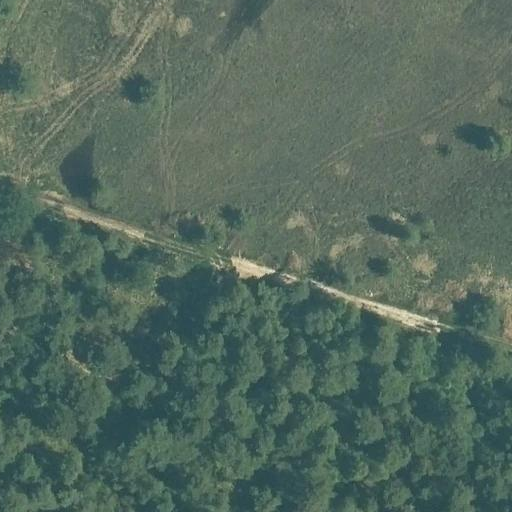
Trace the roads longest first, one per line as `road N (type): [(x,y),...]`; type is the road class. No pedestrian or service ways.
road 1 (track): [(0,182),(405,325),(511,353)]
road 2 (track): [(0,306),(81,336),(118,338),(152,328),(181,299),(200,249)]
